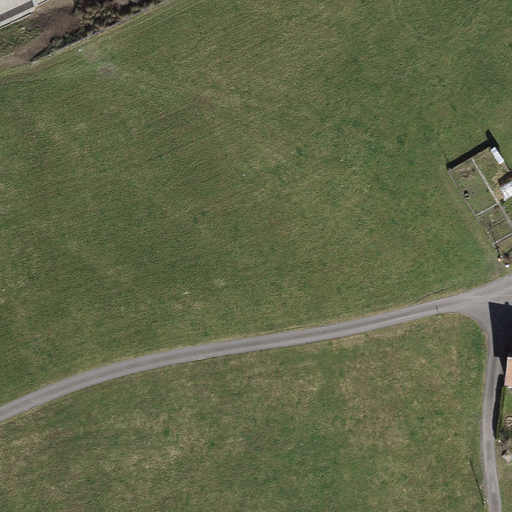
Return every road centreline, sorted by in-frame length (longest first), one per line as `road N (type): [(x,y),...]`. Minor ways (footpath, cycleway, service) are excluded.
road 1 (unclassified): [(0,429),(162,364),(340,333),(504,292)]
road 2 (unclassified): [(496,511),(489,439),(504,292)]
